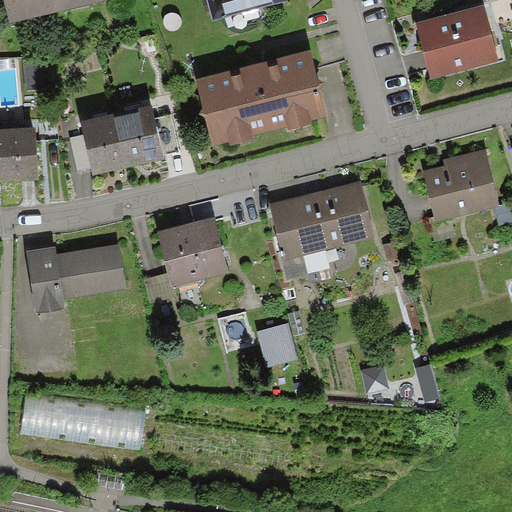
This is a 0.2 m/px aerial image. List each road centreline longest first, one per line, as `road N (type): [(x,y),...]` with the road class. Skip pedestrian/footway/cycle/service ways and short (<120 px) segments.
road 1 (residential): [(380,140),(0,227)]
road 2 (residential): [(340,0),(380,140)]
road 3 (residential): [(511,99),(380,140)]
